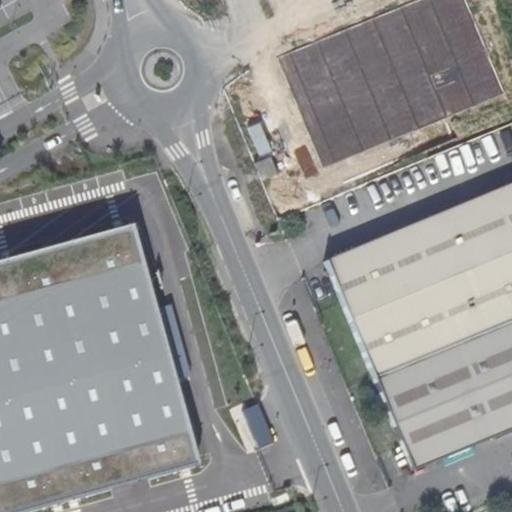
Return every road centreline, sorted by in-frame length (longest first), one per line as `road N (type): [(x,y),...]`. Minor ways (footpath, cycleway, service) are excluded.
road 1 (tertiary): [(205,181),(343,511)]
road 2 (unknown): [(242,270),(511,159)]
road 3 (unknown): [(367,511),(511,454)]
